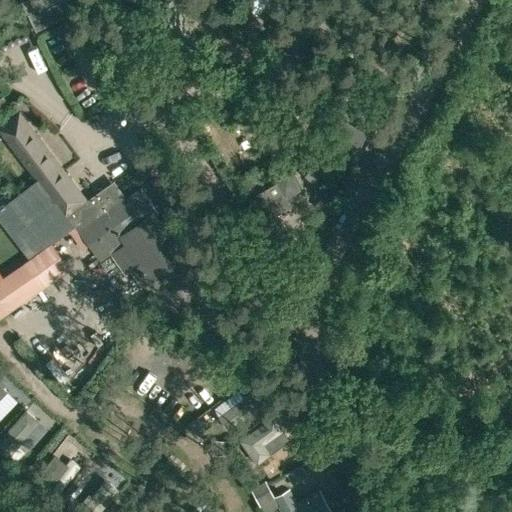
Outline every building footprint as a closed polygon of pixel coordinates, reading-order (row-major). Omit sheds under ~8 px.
[(61,0),(44,9),(39,0),(24,0),(22,1),(36,30),(77,10),(72,0),(61,0)] [(175,0),(173,0),(146,16),(170,56),(198,39),(175,0)] [(317,25),(305,14),(296,6),(268,38),(289,56),(317,25)] [(3,95),(0,97),(0,111),(10,104),(3,95)] [(292,133),(249,99),(233,118),(277,152),(292,133)] [(9,201),(28,225),(20,231),(37,254),(45,248),(74,226),(66,215),(85,201),(84,199),(85,198),(72,182),(71,180),(41,140),(41,141),(19,112),(0,127),(0,128),(17,150),(16,150),(38,179),(9,201)] [(351,159),(366,133),(334,114),(319,140),(351,159)] [(373,115),(369,122),(375,126),(379,119),(373,115)] [(291,206),(286,198),(301,189),(300,188),(289,171),(289,170),(274,179),(276,182),(249,198),(275,243),(291,234),(279,213),(291,206)] [(85,201),(66,215),(74,226),(100,260),(112,251),(127,272),(126,273),(127,273),(132,269),(143,284),(184,255),(155,215),(154,213),(158,210),(142,188),(127,198),(114,180),(85,201)] [(25,262),(0,279),(0,314),(1,315),(65,271),(51,251),(28,266),(25,262)] [(230,377),(238,387),(257,372),(249,362),(230,377)] [(252,399),(266,377),(255,370),(241,392),(252,399)] [(291,491),(278,498),(285,511),(328,511),(333,510),(322,491),(299,504),(291,491)]
